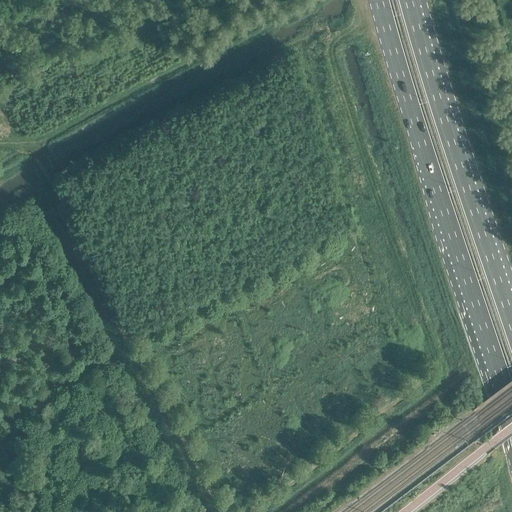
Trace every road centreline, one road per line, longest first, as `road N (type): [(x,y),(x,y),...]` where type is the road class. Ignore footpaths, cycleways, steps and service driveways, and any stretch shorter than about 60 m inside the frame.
road 1 (trunk): [(378,0),(511,425)]
road 2 (trunk): [(511,319),(410,0)]
